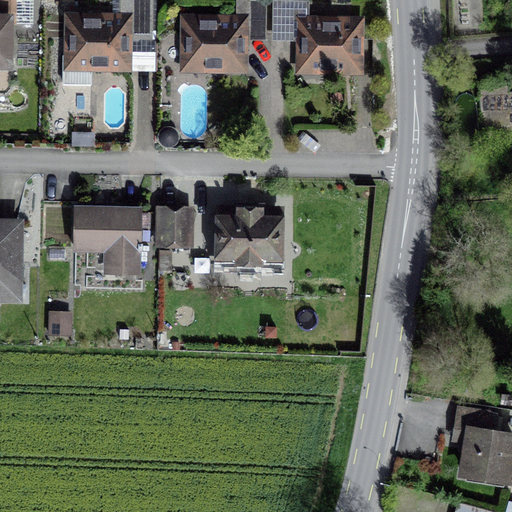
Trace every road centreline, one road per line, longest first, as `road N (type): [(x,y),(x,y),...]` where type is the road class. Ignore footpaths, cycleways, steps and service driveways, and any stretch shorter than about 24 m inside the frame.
road 1 (residential): [(413,167),(0,159)]
road 2 (primary): [(352,511),(413,167)]
road 3 (primary): [(413,167),(409,0)]
